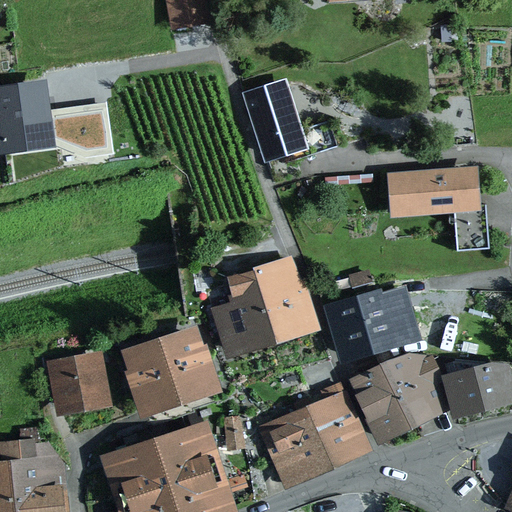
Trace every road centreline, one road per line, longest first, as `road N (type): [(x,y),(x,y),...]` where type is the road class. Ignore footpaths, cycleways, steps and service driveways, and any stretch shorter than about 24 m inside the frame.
road 1 (residential): [(213,0),(266,182),(384,460)]
road 2 (residential): [(511,157),(305,169)]
road 3 (residential): [(255,511),(384,460)]
road 4 (residential): [(384,460),(511,424)]
